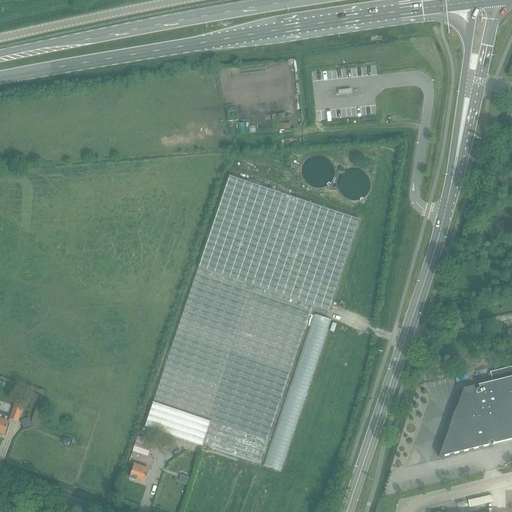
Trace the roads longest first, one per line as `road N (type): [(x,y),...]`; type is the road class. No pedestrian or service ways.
road 1 (primary): [(0,79),(474,2)]
road 2 (secondary): [(347,511),(443,216)]
road 3 (primary): [(297,0),(0,53)]
road 4 (unclassified): [(185,0),(0,38)]
